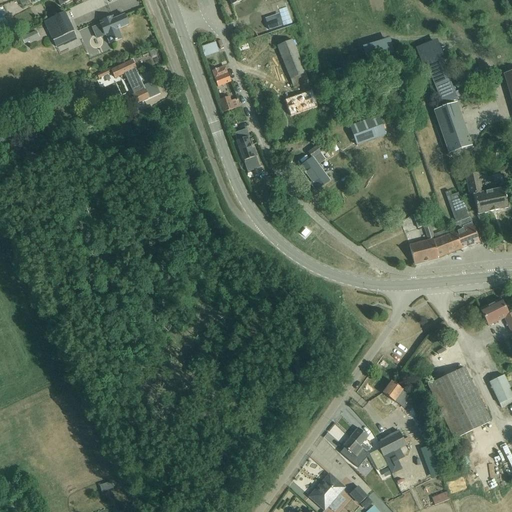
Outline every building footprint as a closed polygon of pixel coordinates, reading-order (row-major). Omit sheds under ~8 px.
[(44,22),(53,41),(73,32),(64,13),(44,22)] [(101,25),(92,29),(97,39),(106,36),(109,44),(122,39),(118,30),(128,25),(124,15),(114,20),(113,17),(100,22),(101,25)] [(278,27),(276,20),(267,23),(269,31),(278,27)] [(30,33),(33,39),(40,36),(37,29),(30,33)] [(390,37),(362,45),(367,64),(395,56),(390,37)] [(207,55),(220,51),(217,41),(204,45),(207,55)] [(276,47),(287,73),(293,89),(308,83),(291,41),(276,47)] [(436,41),(415,49),(422,66),(425,65),(441,106),(456,100),(440,59),(442,58),(436,41)] [(115,79),(124,74),(133,95),(132,96),(136,105),(149,99),(135,69),(136,69),(132,61),(112,70),(111,69),(97,75),(99,79),(112,73),(115,79)] [(215,70),(211,72),(215,82),(217,87),(230,81),(227,73),(227,74),(227,73),(226,71),(225,68),(222,70),(219,71),(218,69),(216,70),(216,69),(215,70)] [(283,99),(290,118),(318,107),(311,88),(283,99)] [(220,100),(224,112),(239,107),(237,101),(231,103),(229,97),(220,100)] [(457,104),(433,112),(448,155),(471,146),(457,104)] [(92,115),(73,123),(78,134),(97,126),(92,115)] [(350,127),(357,146),(385,135),(378,117),(350,127)] [(247,130),(234,134),(247,173),(260,169),(256,157),(253,149),(251,150),(247,138),(249,138),(247,130)] [(416,141),(412,130),(406,131),(409,143),(416,141)] [(16,138),(14,132),(1,137),(4,143),(16,138)] [(317,166),(324,160),(319,153),(322,151),(318,145),(307,153),(311,159),(298,168),(314,191),(328,182),(317,166)] [(502,189),(483,193),(479,172),(465,175),(469,196),(473,195),(477,216),(506,209),(502,189)] [(451,225),(454,233),(459,250),(478,243),(469,218),(466,210),(463,201),(461,200),(458,193),(452,195),(450,191),(445,193),(456,223),(451,225)] [(427,218),(424,219),(432,241),(436,258),(459,250),(454,233),(434,240),(427,218)] [(432,241),(424,219),(416,222),(418,228),(423,226),(428,241),(408,247),(413,266),(437,260),(436,258),(432,241)] [(487,326),(503,318),(511,335),(511,334),(511,313),(507,316),(499,300),(479,310),(487,326)] [(428,386),(454,440),(490,423),(464,368),(428,386)] [(489,383),(501,408),(511,403),(511,392),(504,375),(489,383)] [(391,382),(383,394),(394,402),(404,409),(408,403),(404,400),(406,397),(405,394),(402,392),(403,391),(391,382)] [(359,429),(351,438),(364,450),(364,449),(367,452),(370,448),(367,446),(365,447),(362,444),(368,437),(359,429)] [(377,444),(384,457),(406,444),(399,432),(377,444)] [(345,447),(340,453),(357,468),(367,457),(363,450),(364,450),(351,438),(343,446),(345,447)] [(431,443),(424,444),(425,452),(433,450),(431,443)] [(370,454),(378,472),(387,467),(379,450),(370,454)] [(309,498),(324,511),(344,488),(329,475),(309,498)] [(465,476),(449,480),(452,492),(468,487),(465,476)] [(105,502),(114,502),(112,481),(103,482),(105,502)] [(350,494),(359,504),(367,497),(357,487),(350,494)] [(433,495),(436,504),(451,500),(448,491),(433,495)]
